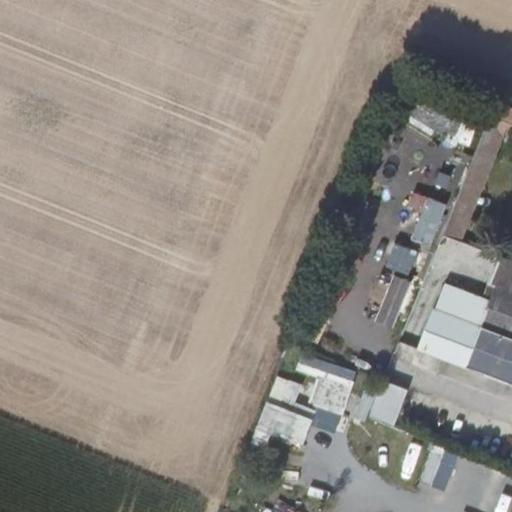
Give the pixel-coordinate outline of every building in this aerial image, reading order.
[(511,108),(508,107),(497,134),(511,140),(511,108)] [(424,199),(409,237),(432,246),(447,208),(424,199)] [(511,307),(511,282),(507,281),(499,303),(511,307)] [(377,321),(392,329),(404,306),(389,298),(377,321)] [(511,307),(499,303),(469,376),(511,392),(511,307)] [(309,365),(302,406),(346,413),(353,372),(309,365)] [(369,418),(396,426),(408,390),(381,381),(369,418)] [(289,403),(272,396),(257,428),(302,448),(316,417),(294,407),(299,396),(293,393),(289,403)] [(434,450),(419,480),(445,492),(459,462),(434,450)]
